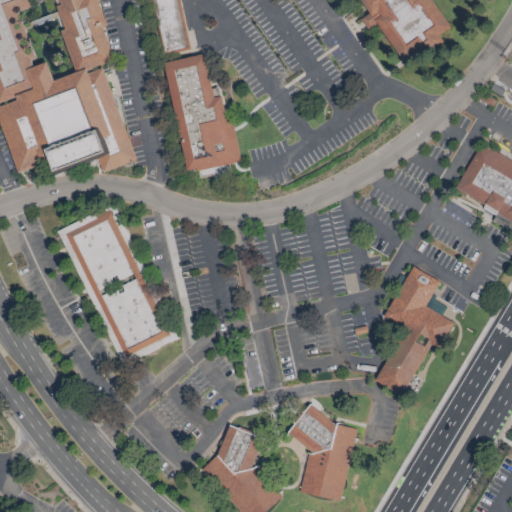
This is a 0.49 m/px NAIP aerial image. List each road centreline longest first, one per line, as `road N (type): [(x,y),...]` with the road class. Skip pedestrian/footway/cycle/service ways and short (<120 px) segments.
road 1 (residential): [(511,22),(435,124),(325,195),(236,214),(85,184),(0,207)]
road 2 (primary): [(154,511),(49,393),(0,313)]
road 3 (primary): [(511,319),(398,511)]
road 4 (primary): [(0,374),(43,437),(112,511)]
road 5 (primary): [(433,511),(511,381)]
